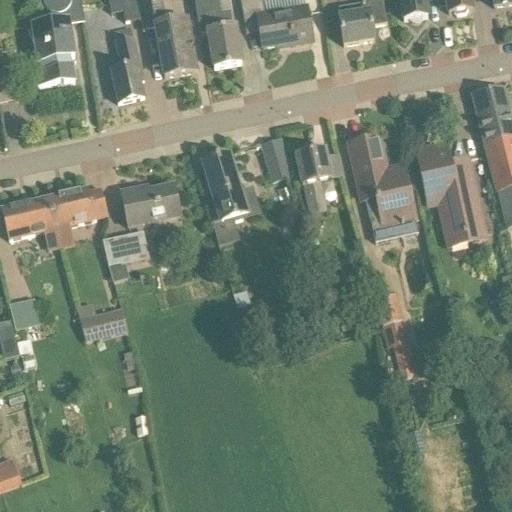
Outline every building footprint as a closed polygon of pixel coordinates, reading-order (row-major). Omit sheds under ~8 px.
[(83,22),(79,0),(46,0),(46,1),(45,4),(45,6),(45,8),(45,9),(45,12),(46,14),(47,16),(49,17),(51,19),(52,20),(53,20),(55,21),(57,21),(62,21),(66,19),(68,18),(69,25),(83,22)] [(126,26),(140,23),(135,0),(107,0),(111,18),(124,16),(126,26)] [(159,0),(135,0),(140,23),(143,36),(156,34),(166,81),(197,75),(187,23),(165,27),(159,0)] [(216,0),(196,0),(194,0),(197,18),(206,17),(209,35),(208,35),(214,73),(241,68),(234,30),(222,33),(216,0)] [(261,0),(240,0),(246,33),(259,31),(263,52),(291,47),(292,50),(313,47),(307,12),(265,19),(261,0)] [(421,24),(422,22),(427,22),(424,0),(400,0),(404,25),(409,24),(410,25),(411,26),(412,27),(413,27),(414,28),(416,28),(417,27),(418,27),(420,26),(421,25),(421,24)] [(470,0),(446,0),(449,17),(453,17),(457,20),(465,19),(468,15),(472,14),(470,0)] [(511,0),(491,0),(493,11),(511,8),(511,0)] [(387,28),(383,4),(361,8),(363,18),(339,22),(343,50),(374,45),(372,30),(387,28)] [(35,50),(37,63),(38,75),(40,74),(41,78),(37,79),(38,92),(75,87),(72,71),(70,62),(74,61),(69,25),(55,27),(54,24),(43,28),(32,30),(33,33),(28,35),(35,50)] [(130,32),(113,36),(122,73),(111,76),(118,108),(144,102),(141,86),(144,85),(140,69),(139,69),(134,44),(133,44),(130,32)] [(0,71),(0,83),(13,81),(16,80),(13,68),(11,69),(0,71)] [(511,130),(503,93),(473,100),(507,233),(511,231),(511,130)] [(370,225),(379,223),(381,232),(415,225),(403,170),(386,174),(379,142),(349,149),(362,205),(366,204),(370,225)] [(280,146),(262,150),(273,186),(291,181),(280,146)] [(429,211),(439,208),(449,251),(485,243),(467,164),(450,168),(446,149),(416,155),(429,211)] [(325,154),(296,160),(302,190),(304,189),(311,219),(327,215),(320,186),(332,183),(325,154)] [(202,167),(220,226),(213,228),(219,247),(235,242),(230,223),(248,217),(230,159),(202,167)] [(141,192),(120,197),(128,232),(180,221),(174,189),(142,196),(141,192)] [(52,218),(55,234),(69,231),(95,224),(88,194),(52,203),(56,217),(52,218)] [(42,237),(55,234),(52,218),(56,217),(52,203),(1,215),(8,245),(42,237)] [(143,236),(103,244),(109,270),(120,267),(120,269),(149,263),(143,236)] [(120,267),(109,270),(112,286),(127,283),(124,269),(120,269),(120,267)] [(382,331),(402,326),(396,299),(376,304),(382,331)] [(34,303),(10,309),(15,333),(40,328),(34,303)] [(77,311),(80,325),(85,346),(127,336),(122,315),(98,321),(94,307),(77,311)] [(19,361),(15,343),(0,346),(4,364),(19,361)] [(31,344),(17,347),(20,359),(33,356),(31,344)] [(136,373),(132,356),(124,358),(128,375),(136,373)] [(407,437),(409,458),(421,457),(419,436),(407,437)] [(0,496),(20,489),(11,466),(0,470),(0,496)]
